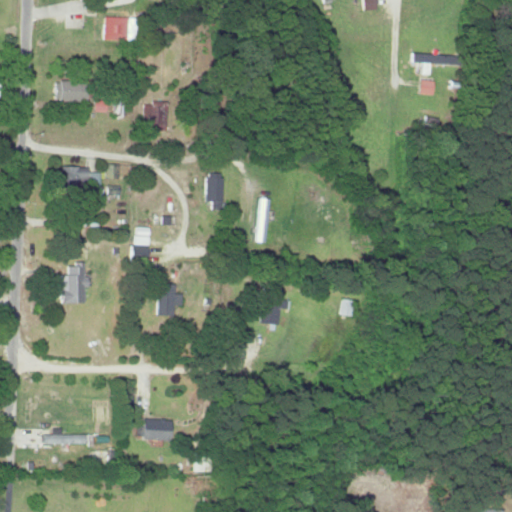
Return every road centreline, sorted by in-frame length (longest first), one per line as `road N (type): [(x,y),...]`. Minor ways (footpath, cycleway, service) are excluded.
road 1 (residential): [(4,511),(22,0)]
road 2 (residential): [(8,367),(89,377),(210,375),(223,370),(243,330)]
road 3 (residential): [(17,152),(123,159),(156,180),(177,204),(182,238),(173,259)]
